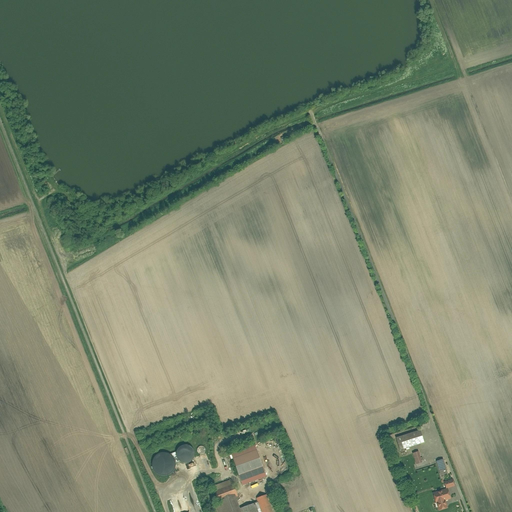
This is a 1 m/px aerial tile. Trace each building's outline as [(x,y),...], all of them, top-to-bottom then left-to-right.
[(422,429),(398,437),(403,450),(427,442),(422,429)] [(230,454),(242,485),(266,476),(255,445),(230,454)] [(420,451),(415,453),(419,464),(424,462),(420,451)] [(173,474),(171,456),(172,456),(171,452),(155,453),(157,476),(173,474)] [(445,459),(438,461),(443,474),(450,472),(445,459)] [(456,486),(454,479),(446,482),(448,488),(450,488),(456,486)] [(239,509),(234,496),(236,495),(232,485),(215,491),(218,500),(215,501),(218,511),(271,511),(266,495),(256,498),(258,502),(239,509)] [(448,488),(434,492),(440,510),(450,507),(448,500),(453,498),(450,488),(448,488)]
